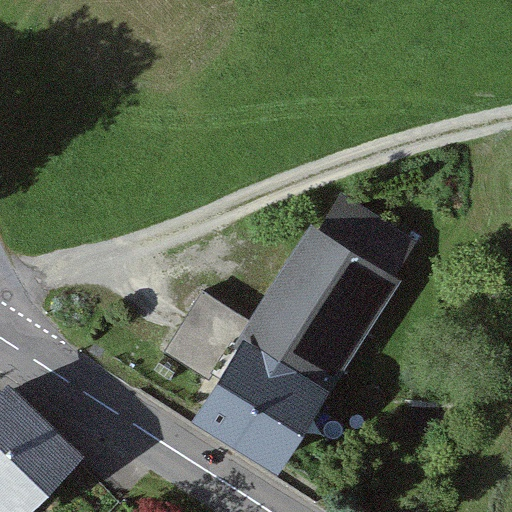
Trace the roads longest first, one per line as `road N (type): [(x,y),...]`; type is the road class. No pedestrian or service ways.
road 1 (track): [(511,124),(350,169),(0,298)]
road 2 (tertiary): [(271,511),(0,337)]
